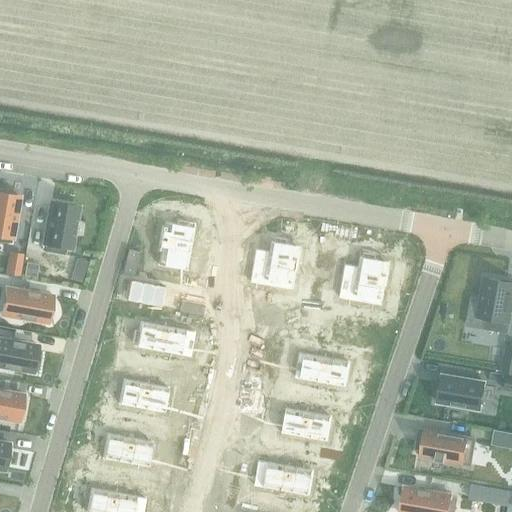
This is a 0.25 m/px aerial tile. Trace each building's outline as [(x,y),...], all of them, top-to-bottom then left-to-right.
[(0,241),(10,243),(19,196),(0,192),(0,241)] [(50,202),(42,250),(64,254),(65,248),(70,249),(78,206),(50,202)] [(161,225),(156,252),(160,253),(157,266),(187,271),(195,223),(176,220),(175,224),(165,222),(164,226),(161,225)] [(256,248),(250,283),(292,290),(295,272),(297,272),(301,249),(301,246),(289,243),(287,243),(287,239),(274,237),(273,241),(271,240),(269,251),(256,248)] [(344,264),(338,298),(381,306),(384,288),(385,288),(389,264),(390,261),(378,259),(375,258),(376,254),(362,252),(362,256),(359,256),(357,266),(344,264)] [(9,253),(5,273),(18,275),(22,255),(9,253)] [(35,277),(37,265),(25,263),(23,275),(35,277)] [(511,304),(511,286),(503,285),(503,281),(485,278),(478,317),(485,319),(483,328),(506,332),(510,310),(511,310),(511,304)] [(2,286),(0,297),(0,312),(39,321),(45,295),(2,286)] [(205,293),(200,316),(211,319),(217,296),(205,293)] [(262,314),(259,329),(288,334),(300,336),(305,308),(293,306),(291,319),(262,314)] [(309,309),(303,336),(315,338),(318,324),(320,311),(309,309)] [(134,330),(131,343),(135,344),(135,347),(190,358),(195,332),(139,321),(138,331),(134,330)] [(217,325),(215,336),(239,341),(241,329),(217,325)] [(246,330),(244,342),(268,346),(270,334),(246,330)] [(0,339),(0,366),(33,372),(33,368),(37,369),(40,356),(36,355),(37,346),(0,339)] [(511,373),(511,345),(505,344),(501,372),(511,373)] [(299,353),(294,379),(345,388),(350,362),(299,353)] [(441,376),(437,402),(479,409),(484,383),(441,376)] [(123,379),(118,405),(164,413),(169,387),(123,379)] [(197,380),(195,392),(223,396),(225,385),(197,380)] [(230,386),(227,398),(251,402),(254,390),(230,386)] [(0,417),(18,421),(23,395),(0,391),(0,417)] [(285,408),(280,434),(327,442),(331,416),(285,408)] [(419,430),(416,448),(421,449),(420,456),(435,459),(434,460),(443,462),(444,461),(469,465),(474,439),(419,430)] [(106,433),(102,459),(148,468),(153,442),(106,433)] [(185,435),(183,447),(206,451),(209,439),(185,435)] [(214,440),(212,452),(236,456),(238,445),(214,440)] [(0,442),(0,469),(4,470),(8,444),(0,442)] [(258,460),(253,486),(309,496),(313,470),(258,460)] [(90,488),(85,511),(143,511),(146,498),(90,488)] [(404,488),(399,511),(453,511),(456,499),(450,498),(450,496),(404,488)] [(169,489),(167,501),(191,506),(193,494),(169,489)] [(198,495),(196,507),(220,511),(222,499),(198,495)]
